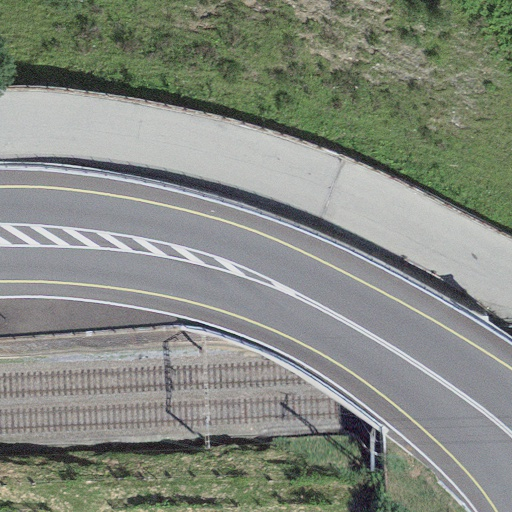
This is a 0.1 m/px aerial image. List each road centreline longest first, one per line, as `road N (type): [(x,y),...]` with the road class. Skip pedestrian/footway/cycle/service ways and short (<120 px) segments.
road 1 (primary): [(0,237),(154,250),(254,279),(388,347),(511,438)]
road 2 (unclassified): [(0,123),(230,156),(321,184),(511,272)]
